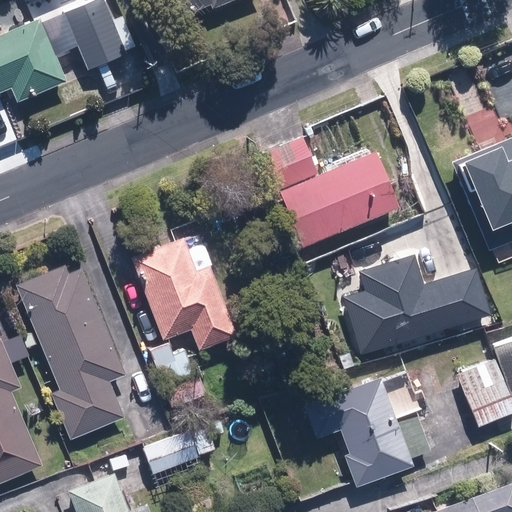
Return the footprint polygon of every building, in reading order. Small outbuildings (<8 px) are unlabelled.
[(112,12),(107,0),(85,0),(49,16),(63,49),(75,43),(85,67),(136,44),(120,9),(112,12)] [(219,0),(170,0),(178,17),(219,0)] [(39,17),(0,34),(0,90),(15,84),(20,95),(65,75),(39,17)] [(511,121),(440,153),(475,236),(511,220),(511,121)] [(317,169),(303,131),(265,145),(302,244),(407,205),(384,144),(317,169)] [(133,251),(163,338),(192,329),(197,346),(240,332),(215,257),(198,263),(188,232),(133,251)] [(367,284),(341,293),(361,351),(494,307),(479,262),(426,280),(415,247),(361,266),(367,284)] [(127,370),(83,262),(71,267),(68,258),(17,279),(61,384),(54,387),(73,434),(127,412),(113,376),(127,370)] [(16,388),(25,385),(14,358),(28,352),(19,329),(5,335),(0,321),(0,478),(45,461),(16,388)] [(213,391),(197,346),(192,329),(163,338),(150,343),(171,405),(213,391)] [(511,333),(493,341),(497,352),(511,390),(511,333)] [(511,390),(497,352),(457,368),(479,422),(511,409),(511,390)] [(357,485),(419,462),(416,454),(433,447),(408,380),(391,386),(383,367),(303,396),(317,434),(341,425),(349,446),(343,448),(357,485)] [(211,417),(141,443),(151,470),(221,445),(211,417)] [(155,511),(151,498),(130,505),(117,465),(67,481),(77,511),(155,511)] [(511,511),(511,472),(423,508),(424,511),(511,511)] [(223,511),(216,489),(188,498),(192,511),(223,511)]
